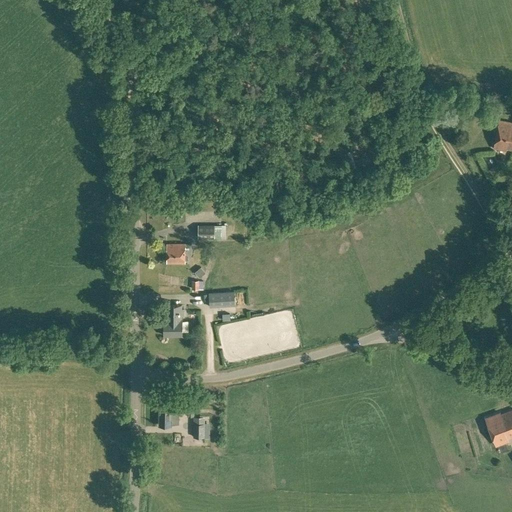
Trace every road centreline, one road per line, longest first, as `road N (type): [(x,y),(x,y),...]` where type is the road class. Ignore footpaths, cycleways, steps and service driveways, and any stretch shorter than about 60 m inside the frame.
road 1 (unclassified): [(135,347),(135,81),(137,45),(154,0)]
road 2 (track): [(394,0),(425,103),(511,250)]
road 3 (unclassified): [(135,384),(223,378),(390,329)]
road 4 (unclassified): [(390,329),(511,245)]
road 5 (unclassified): [(0,353),(135,347)]
road 6 (unclassified): [(132,511),(135,384)]
road 7 (unclassified): [(511,363),(390,329)]
